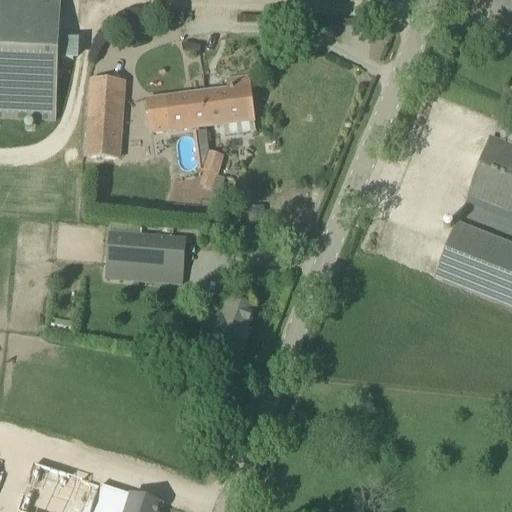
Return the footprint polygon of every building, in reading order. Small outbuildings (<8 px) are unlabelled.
[(0,0),(0,120),(56,123),(61,0),(0,0)] [(511,0),(498,0),(492,15),(507,22),(506,25),(511,26),(511,0)] [(147,102),(152,136),(254,122),(248,78),(227,81),(228,91),(164,99),(164,100),(147,102)] [(120,162),(126,83),(90,81),(84,159),(120,162)] [(511,212),(511,150),(489,141),(468,195),(511,212)] [(224,158),(209,154),(203,172),(199,187),(212,191),(216,177),(219,178),(224,158)] [(267,224),(264,207),(246,210),(249,227),(267,224)] [(511,247),(456,225),(435,279),(511,309),(511,247)] [(183,274),(185,243),(110,236),(107,268),(135,270),(134,284),(152,285),(153,272),(183,274)] [(255,311),(236,304),(224,300),(215,325),(209,323),(204,325),(199,338),(202,344),(211,348),(210,349),(241,360),(251,335),(247,333),(255,311)] [(33,468),(30,479),(22,502),(51,511),(86,511),(88,508),(100,511),(159,511),(161,507),(132,498),(132,499),(113,493),(33,468)]
